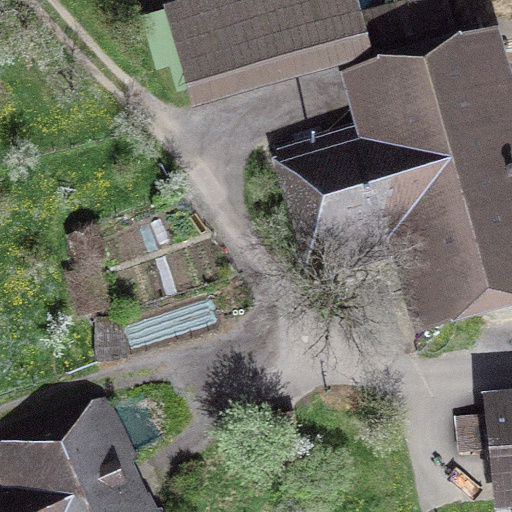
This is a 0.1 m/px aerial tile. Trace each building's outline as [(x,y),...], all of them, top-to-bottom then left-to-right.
[(198,92),(354,49),(340,0),(227,0),(177,14),(198,92)] [(366,43),(453,20),(448,0),(433,0),(360,20),(366,43)] [(295,142),(329,272),(402,253),(419,319),(511,294),(511,172),(482,56),(364,86),(373,122),(295,142)] [(102,260),(93,228),(70,235),(79,267),(102,260)] [(511,420),(501,421),(509,504),(511,503),(511,420)] [(280,481),(308,476),(299,421),(271,426),(280,481)] [(124,511),(98,448),(3,486),(4,489),(0,490),(0,511),(124,511)]
